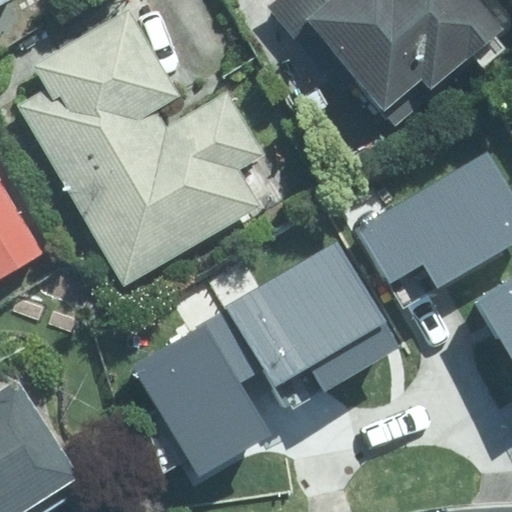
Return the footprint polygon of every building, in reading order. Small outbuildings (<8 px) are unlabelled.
[(468,0),(264,0),(337,83),(345,76),(371,106),(373,103),(390,121),(466,54),(460,48),(489,24),(468,0)] [(111,281),(251,203),(229,165),(254,151),(220,88),(156,124),(144,105),(167,92),(120,8),(22,62),(35,85),(10,99),(111,281)] [(309,85),(296,97),(310,113),(323,102),(309,85)] [(511,254),(511,184),(493,151),(420,191),(469,279),(511,254)] [(341,235),(375,221),(363,194),(330,207),(341,235)] [(0,269),(32,250),(0,195),(0,269)] [(214,425),(317,377),(421,374),(418,274),(273,279),(274,313),(180,357),(214,425)] [(0,510),(61,471),(0,374),(0,510)]
